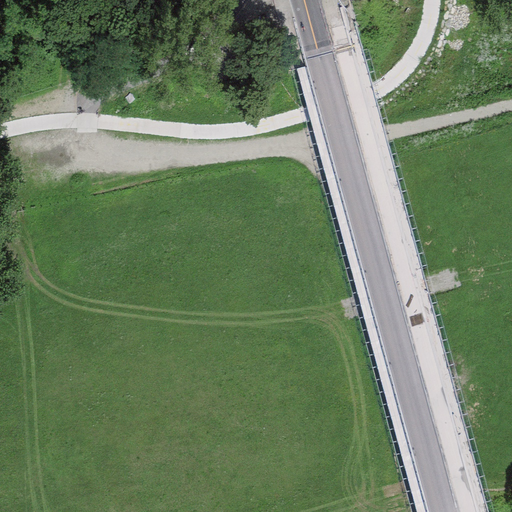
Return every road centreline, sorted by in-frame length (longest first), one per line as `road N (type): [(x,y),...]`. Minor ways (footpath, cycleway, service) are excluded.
road 1 (unclassified): [(312,0),(451,511)]
road 2 (track): [(85,120),(84,153),(320,143),(511,104)]
